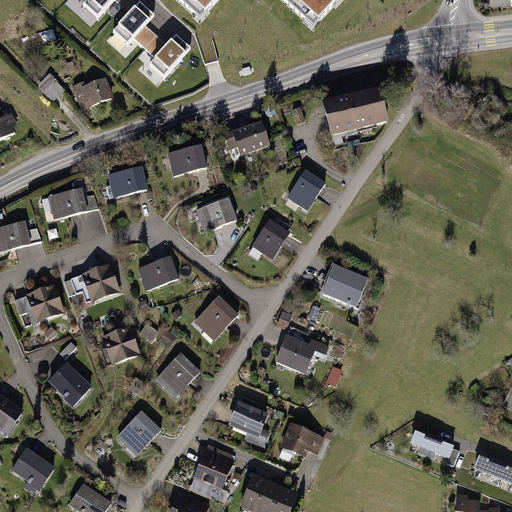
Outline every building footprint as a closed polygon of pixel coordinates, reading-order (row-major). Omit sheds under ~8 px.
[(215,0),(183,0),(201,16),(215,0)] [(336,0),(286,0),(314,25),(336,0)] [(292,57),(310,53),(306,37),(288,42),(292,57)] [(108,78),(75,90),(84,114),(117,102),(108,78)] [(53,79),(41,91),(54,105),(67,92),(53,79)] [(379,90),(322,105),(331,139),(388,124),(379,90)] [(0,145),(21,136),(12,117),(6,120),(0,107),(0,145)] [(266,125),(227,138),(232,151),(241,148),(244,158),(273,149),(266,125)] [(206,148),(171,156),(177,178),(211,169),(206,148)] [(148,169),(113,177),(118,200),(153,193),(148,169)] [(329,187),(308,173),(290,199),(310,214),(329,187)] [(85,190),(52,198),(58,223),(91,214),(85,190)] [(233,201),(199,213),(207,235),(241,224),(233,201)] [(294,236),(273,222),(256,249),(276,263),(294,236)] [(28,223),(0,230),(0,251),(1,257),(35,248),(28,223)] [(174,260),(141,271),(149,294),(182,283),(174,260)] [(124,294),(114,266),(84,278),(95,305),(124,294)] [(373,282),(338,268),(327,298),(361,311),(373,282)] [(58,288),(28,298),(38,327),(68,317),(58,288)] [(223,299),(197,324),(217,344),(243,319),(223,299)] [(147,302),(141,305),(144,313),(151,310),(147,302)] [(180,312),(174,315),(177,322),(184,318),(180,312)] [(91,323),(82,326),(86,335),(95,332),(91,323)] [(150,324),(141,337),(153,346),(162,333),(150,324)] [(134,330),(106,340),(116,369),(144,359),(134,330)] [(169,333),(163,343),(172,350),(179,340),(169,333)] [(312,347),(291,339),(281,366),(310,376),(318,354),(329,358),(332,349),(314,342),(312,347)] [(184,356),(159,381),(179,401),(205,376),(184,356)] [(95,390),(68,366),(50,385),(77,409),(95,390)] [(344,374),(335,370),(329,387),(338,390),(344,374)] [(28,415),(0,396),(0,429),(12,438),(28,415)] [(273,417),(241,405),(232,428),(250,435),(247,442),(267,450),(273,435),(267,432),(273,417)] [(166,433),(145,413),(120,439),(141,459),(166,433)] [(81,422),(73,424),(76,433),(84,431),(81,422)] [(327,438),(293,425),(284,451),(309,461),(312,454),(320,457),(327,438)] [(459,449),(420,433),(415,446),(454,461),(459,449)] [(59,471),(29,450),(15,472),(31,483),(26,489),(40,498),(59,471)] [(239,462),(208,450),(196,481),(227,493),(239,462)] [(511,469),(483,458),(478,471),(511,485),(511,469)] [(296,511),(303,497),(257,478),(244,509),(251,511),(296,511)] [(110,511),(115,504),(86,486),(73,507),(80,511),(110,511)] [(212,511),(214,507),(182,494),(174,511),(212,511)] [(471,498),(459,497),(458,511),(503,511),(504,511),(486,510),(486,503),(471,503),(471,498)]
